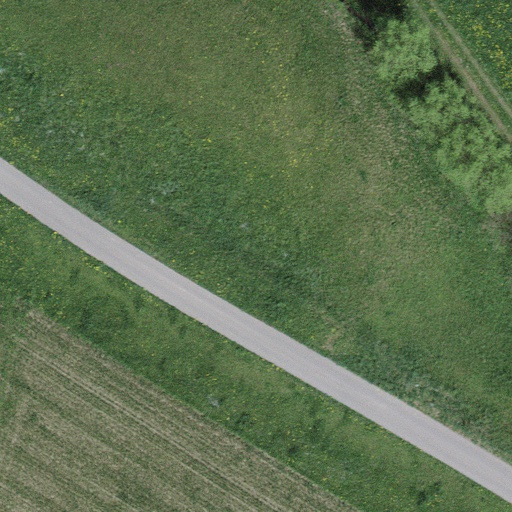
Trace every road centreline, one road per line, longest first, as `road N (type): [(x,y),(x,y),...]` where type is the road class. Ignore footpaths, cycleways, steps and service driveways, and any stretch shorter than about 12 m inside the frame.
road 1 (unclassified): [(511,485),(115,254),(0,175)]
road 2 (track): [(511,126),(418,0)]
